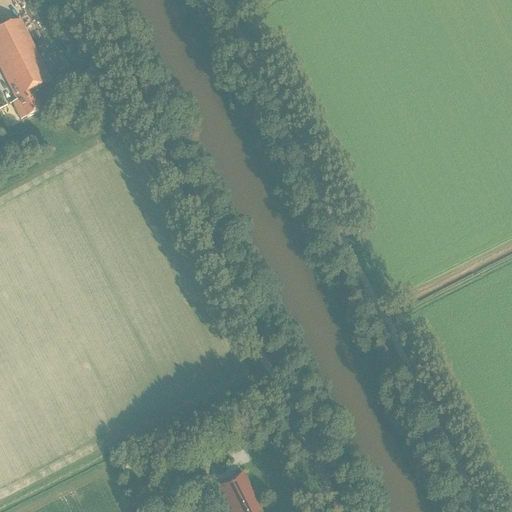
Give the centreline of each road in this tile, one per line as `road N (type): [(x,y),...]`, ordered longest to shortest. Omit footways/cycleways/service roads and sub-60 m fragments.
road 1 (unclassified): [(482,511),(222,0)]
road 2 (unclassified): [(341,511),(83,0)]
